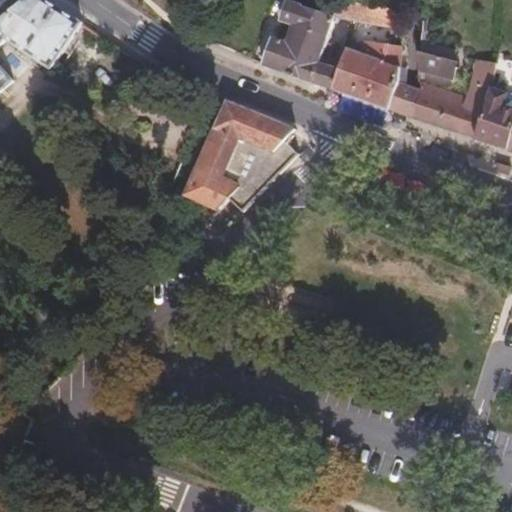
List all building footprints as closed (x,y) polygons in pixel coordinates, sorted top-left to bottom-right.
[(49,75),(82,31),(36,0),(32,0),(0,28),(0,91),(7,86),(0,76),(0,48),(5,44),(49,75)] [(0,0),(0,28),(32,0),(0,0)] [(299,0),(294,10),(321,19),(327,4),(312,0),(299,0)] [(335,24),(397,40),(400,22),(343,10),(327,4),(321,19),(335,24)] [(263,71),(334,96),(340,76),(320,70),(335,29),(320,24),(292,14),(286,27),(284,33),(291,36),(286,49),(271,45),(263,71)] [(395,117),(405,91),(398,88),(401,62),(403,54),(397,52),(393,58),(367,50),(362,61),(348,57),(340,76),(334,96),(395,117)] [(458,67),(420,54),(419,74),(452,84),(458,67)] [(467,105),(423,90),(421,103),(414,124),(478,146),(492,100),(497,70),(479,67),(478,73),(467,70),(462,86),(472,90),(467,105)] [(511,92),(511,72),(497,70),(492,100),(478,146),(508,157),(511,146),(511,96),(511,92)] [(414,124),(421,103),(415,95),(411,93),(405,91),(395,117),(405,121),(414,124)] [(184,212),(220,219),(228,209),(251,186),(274,161),(292,143),(296,138),(226,119),(184,212)] [(295,146),(292,143),(274,161),(287,173),(294,167),(299,159),(290,152),(295,146)] [(251,186),(263,198),(287,173),(274,161),(251,186)] [(242,221),(263,198),(251,186),(228,209),(242,221)] [(41,454),(27,448),(21,464),(36,469),(41,454)] [(143,448),(136,465),(154,472),(160,454),(143,448)]
